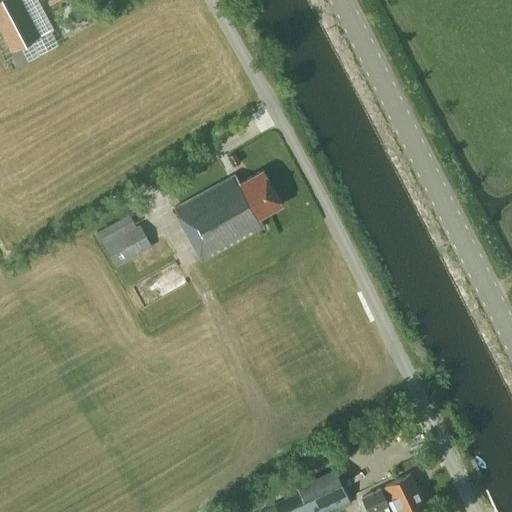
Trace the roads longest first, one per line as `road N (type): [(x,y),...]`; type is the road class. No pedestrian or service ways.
road 1 (unclassified): [(473,511),(354,260),(211,0)]
road 2 (secondary): [(511,340),(339,0)]
